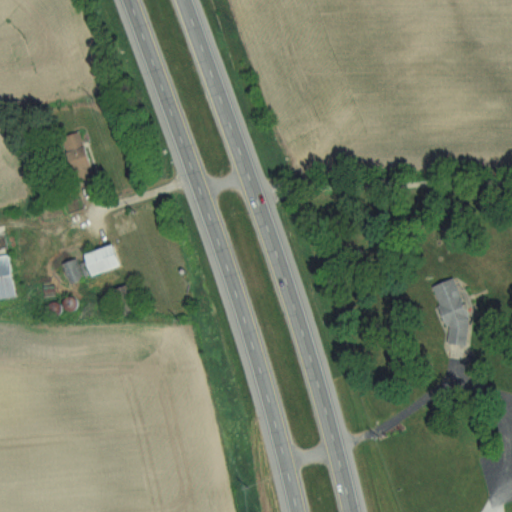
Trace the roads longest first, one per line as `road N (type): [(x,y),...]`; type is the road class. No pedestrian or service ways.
road 1 (trunk): [(129,0),(233,289),(294,511)]
road 2 (trunk): [(281,269),(183,0)]
road 3 (trunk): [(350,511),(281,269)]
